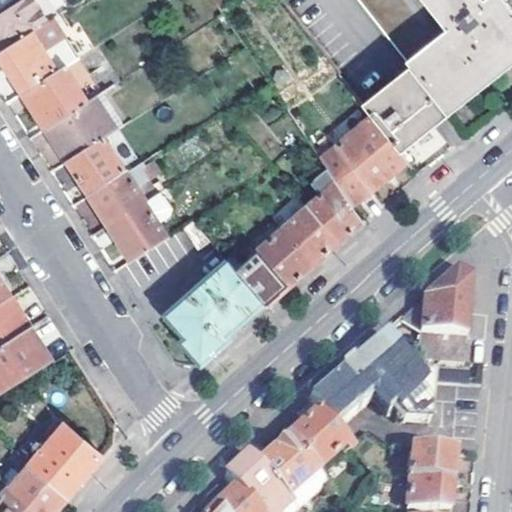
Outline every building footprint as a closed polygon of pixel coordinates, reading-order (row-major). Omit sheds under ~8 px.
[(0,0),(0,12),(19,0),(0,0)] [(0,51),(1,53),(41,26),(24,0),(19,0),(0,12),(0,51)] [(24,0),(41,26),(50,21),(55,17),(43,0),(24,0)] [(424,0),(448,30),(407,62),(410,66),(444,109),(511,57),(511,6),(507,0),(424,0)] [(26,92),(70,62),(80,56),(67,36),(62,40),(50,21),(41,26),(1,53),(26,92)] [(26,92),(48,127),(96,95),(102,91),(80,56),(70,62),(26,92)] [(511,69),(511,57),(444,109),(450,116),(451,117),(511,69)] [(450,116),(444,109),(410,66),(363,103),(373,115),(402,152),(444,120),(450,116)] [(362,102),(336,69),(311,89),(320,101),(336,89),(353,110),(362,102)] [(102,91),(96,95),(118,129),(120,128),(124,125),(102,91)] [(70,161),(104,138),(118,129),(96,95),(48,127),(70,161)] [(304,95),(288,107),(319,153),(334,141),(316,117),(320,115),(304,95)] [(371,190),(407,158),(402,152),(373,115),(338,146),(321,157),(328,168),(352,203),(371,190)] [(104,138),(123,166),(138,157),(120,128),(118,129),(104,138)] [(70,161),(91,194),(126,172),(123,166),(104,138),(70,161)] [(139,163),(150,180),(154,177),(144,160),(139,163)] [(126,172),(91,194),(110,224),(146,200),(156,194),(151,187),(143,192),(140,187),(150,180),(139,163),(126,172)] [(352,203),(328,168),(315,179),(325,192),(308,207),(339,243),(354,230),(364,221),(352,203)] [(153,185),(150,180),(140,187),(143,192),(151,187),(153,185)] [(146,200),(161,223),(172,215),(159,193),(156,194),(146,200)] [(132,259),(169,235),(161,223),(146,200),(110,224),(132,259)] [(308,207),(284,228),(315,264),(326,254),(339,243),(308,207)] [(194,219),(183,226),(198,249),(212,241),(194,219)] [(260,250),(290,286),(301,276),(315,264),(284,228),(260,250)] [(260,250),(237,270),(268,305),(285,291),(290,286),(260,250)] [(203,362),(268,305),(237,270),(230,261),(200,289),(171,315),(190,337),(185,342),(203,362)] [(425,336),(466,339),(469,313),(472,280),(464,276),(457,273),(402,323),(419,335),(425,336)] [(0,306),(15,297),(0,274),(0,306)] [(0,347),(34,326),(18,303),(15,297),(0,306),(0,347)] [(190,337),(171,315),(166,319),(185,342),(190,337)] [(0,387),(4,394),(56,361),(45,344),(34,326),(0,347),(0,387)] [(425,336),(423,361),(464,365),(466,339),(425,336)] [(407,423),(411,423),(411,420),(428,422),(431,407),(434,407),(437,384),(421,383),(385,339),(348,370),(326,389),(309,404),(320,416),(330,429),(352,412),(356,417),(371,404),(376,401),(391,417),(394,413),(407,423)] [(386,421),(391,417),(376,401),(371,404),(386,421)] [(431,426),(434,407),(431,407),(428,422),(411,420),(411,423),(431,426)] [(54,412),(36,431),(50,443),(67,424),(54,412)] [(334,434),(356,417),(352,412),(330,429),(334,434)] [(320,476),(350,452),(334,434),(330,429),(320,416),(291,442),(320,476)] [(36,431),(17,452),(31,465),(68,498),(73,493),(104,457),(67,424),(50,443),(36,431)] [(299,511),(329,486),(320,476),(291,442),(260,469),(296,508),(299,511)] [(409,481),(452,485),(454,456),(412,450),(409,481)] [(291,511),(296,508),(260,469),(249,457),(226,477),(238,490),(258,511),(291,511)] [(55,511),(68,498),(31,465),(10,487),(38,511),(55,511)] [(409,481),(406,511),(449,511),(452,485),(409,481)] [(38,511),(10,487),(0,497),(0,511),(38,511)] [(258,511),(238,490),(216,511),(217,511),(258,511)]
